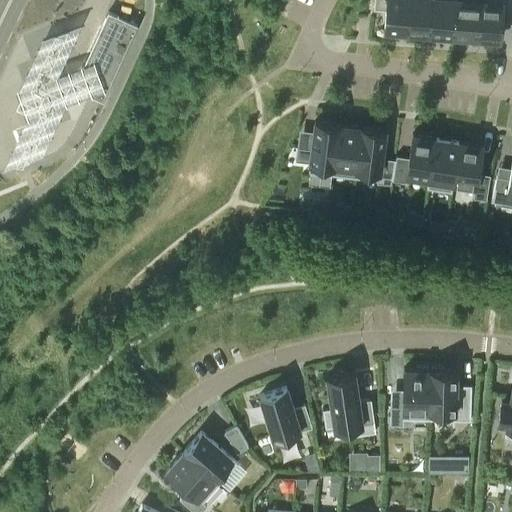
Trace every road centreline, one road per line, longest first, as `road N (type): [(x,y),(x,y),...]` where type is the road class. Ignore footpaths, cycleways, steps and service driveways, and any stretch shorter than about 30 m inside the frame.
road 1 (residential): [(511,347),(366,340),(230,375),(156,434),(104,511)]
road 2 (residential): [(511,89),(313,56),(308,36),(326,0)]
